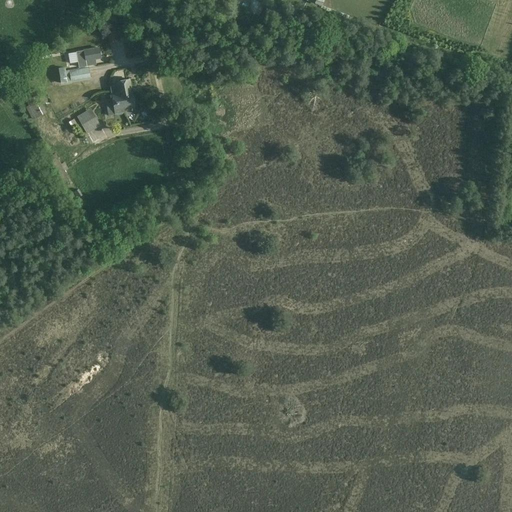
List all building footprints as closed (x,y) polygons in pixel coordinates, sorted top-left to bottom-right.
[(265,5),(255,0),(252,0),(247,10),(259,16),(265,5)] [(112,43),(123,41),(120,25),(106,28),(108,33),(109,33),(112,43)] [(61,47),(62,58),(72,58),(72,47),(61,47)] [(79,68),(96,65),(95,60),(101,59),(99,47),(82,50),(83,51),(76,52),(79,68)] [(28,64),(19,72),(27,83),(37,76),(28,64)] [(61,85),(90,80),(88,67),(65,71),(65,67),(58,69),(61,85)] [(111,87),(112,94),(113,100),(106,101),(108,116),(124,113),(124,110),(134,108),(130,80),(116,82),(117,86),(111,87)] [(39,96),(27,103),(29,107),(26,108),(33,120),(42,115),(37,105),(42,102),(39,96)] [(75,109),(81,127),(95,122),(89,104),(75,109)] [(96,121),(83,128),(89,138),(102,131),(96,121)]
